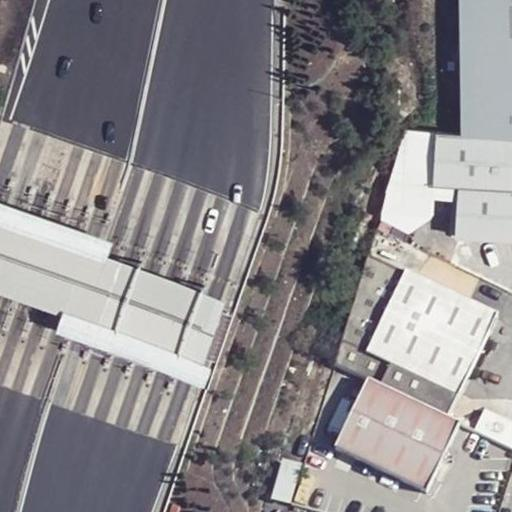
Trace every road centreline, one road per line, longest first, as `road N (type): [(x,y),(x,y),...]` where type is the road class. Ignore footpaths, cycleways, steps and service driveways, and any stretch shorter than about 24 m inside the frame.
road 1 (motorway): [(141,511),(250,214),(260,0)]
road 2 (motorway): [(50,63),(0,190)]
